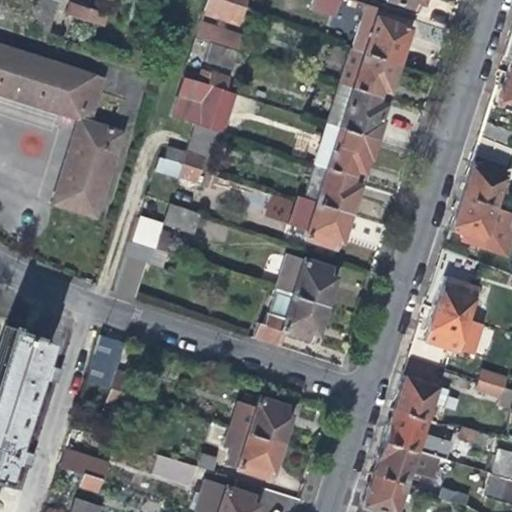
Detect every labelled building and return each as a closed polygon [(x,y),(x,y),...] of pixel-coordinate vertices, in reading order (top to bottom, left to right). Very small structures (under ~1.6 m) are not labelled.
[(33,0),(25,27),(47,34),(57,0),(33,0)] [(234,23),(239,5),(223,0),(204,0),(201,12),(234,23)] [(421,0),(394,0),(419,9),(421,0)] [(68,15),(86,20),(90,9),(72,3),(68,15)] [(365,4),(362,13),(373,16),(375,7),(365,4)] [(110,15),(90,9),(86,20),(106,27),(110,15)] [(373,16),(362,13),(351,48),(361,51),(373,16)] [(408,28),(373,16),(361,51),(396,63),(402,45),(408,28)] [(193,37),(208,41),(220,45),(224,31),(198,23),(193,37)] [(119,57),(129,60),(134,47),(136,40),(126,37),(119,57)] [(236,50),(220,45),(208,41),(202,58),(231,66),(236,50)] [(0,45),(0,94),(77,119),(71,136),(50,202),(93,216),(120,133),(87,122),(101,78),(0,45)] [(157,55),(134,47),(129,60),(153,68),(157,55)] [(392,77),(396,63),(361,51),(350,86),(385,97),(392,77)] [(210,71),(205,85),(223,90),(228,77),(210,71)] [(511,111),(511,75),(505,73),(501,87),(495,106),(511,111)] [(217,128),(219,123),(230,92),(223,90),(205,85),(181,77),(169,112),(217,128)] [(340,83),(326,123),(338,127),(350,86),(340,83)] [(378,118),(385,97),(350,86),(338,127),(372,138),(378,118)] [(242,96),(230,92),(219,123),(232,128),(242,96)] [(511,135),(482,122),(478,135),(506,147),(511,135)] [(326,123),(313,164),(325,168),(338,127),(326,123)] [(193,125),(184,154),(203,160),(199,172),(203,173),(217,133),(193,125)] [(364,163),(372,138),(338,127),(325,168),(358,179),(364,163)] [(511,150),(506,147),(478,135),(472,154),(507,166),(511,150)] [(163,147),(160,159),(180,165),(184,154),(163,147)] [(203,160),(184,154),(180,165),(199,172),(203,160)] [(151,169),(176,177),(180,165),(160,159),(155,157),(151,169)] [(466,173),(459,195),(494,207),(505,172),(470,161),(466,173)] [(313,164),(302,197),(314,201),(325,168),(313,164)] [(180,165),(176,177),(195,184),(199,172),(180,165)] [(353,195),(358,179),(325,168),(314,201),(347,212),(353,195)] [(174,185),(168,203),(196,213),(202,194),(174,185)] [(483,241),(494,207),(459,195),(454,210),(448,229),(462,234),(473,237),(483,241)] [(290,234),(303,238),(314,201),(302,197),(290,234)] [(343,227),(347,212),(314,201),(303,238),(336,248),(343,227)] [(190,232),(196,213),(168,203),(161,223),(190,232)] [(159,230),(153,249),(167,253),(173,235),(159,230)] [(470,244),(473,237),(462,234),(459,240),(470,244)] [(475,260),(442,248),(434,272),(441,274),(436,288),(430,307),(465,318),(476,286),(468,283),(475,260)] [(162,271),(167,253),(153,249),(148,266),(162,271)] [(289,251),(275,290),(324,306),(331,285),(337,268),(289,251)] [(113,290),(133,297),(144,261),(124,255),(113,290)] [(318,324),(324,306),(275,290),(263,324),(257,323),(252,336),(275,344),(277,341),(281,343),(284,334),(279,331),(280,330),(313,340),(318,324)] [(419,339),(413,337),(407,357),(440,367),(447,348),(454,350),(465,318),(430,307),(426,318),(419,339)] [(0,404),(21,411),(32,377),(35,377),(37,372),(40,363),(37,362),(44,339),(8,328),(0,350),(0,404)] [(439,369),(440,367),(407,357),(397,386),(390,408),(427,419),(431,403),(443,406),(449,390),(437,386),(442,370),(439,369)] [(84,381),(110,389),(122,394),(128,375),(116,370),(117,366),(92,358),(84,381)] [(490,385),(493,376),(481,372),(478,381),(490,385)] [(505,379),(493,376),(490,385),(502,389),(505,379)] [(475,391),(498,400),(502,389),(490,385),(478,381),(475,391)] [(116,413),(122,394),(110,389),(106,403),(104,409),(116,413)] [(511,392),(502,389),(498,400),(497,404),(509,409),(511,392)] [(291,408),(259,398),(256,408),(239,402),(230,428),(247,434),(279,445),(286,424),(291,408)] [(9,447),(21,411),(0,404),(0,473),(4,462),(7,463),(9,457),(12,448),(9,447)] [(416,451),(427,419),(390,408),(385,425),(380,441),(416,451)] [(474,428),(461,426),(460,434),(472,437),(474,428)] [(274,462),(279,445),(247,434),(230,428),(229,428),(223,446),(229,448),(223,465),(268,480),(274,462)] [(406,484),(416,451),(380,441),(375,455),(370,471),(406,484)] [(57,467),(80,475),(98,480),(103,482),(109,465),(62,450),(57,467)] [(194,467),(208,472),(212,459),(197,455),(194,467)] [(511,460),(493,455),(488,473),(511,480),(511,460)] [(397,511),(406,484),(370,471),(364,489),(357,511),(397,511)] [(511,505),(511,480),(488,473),(482,496),(511,505)] [(94,492),(98,480),(80,475),(77,487),(94,492)] [(215,508),(213,511),(252,511),(256,500),(256,496),(258,488),(233,480),(230,489),(201,480),(198,490),(194,488),(190,499),(215,508)] [(454,504),(457,492),(444,488),(441,498),(454,504)] [(489,511),(492,504),(457,492),(454,504),(474,511),(489,511)] [(68,511),(96,511),(98,509),(72,500),(68,511)]
